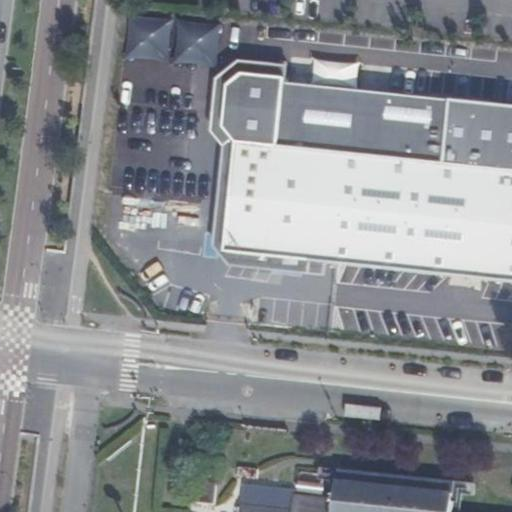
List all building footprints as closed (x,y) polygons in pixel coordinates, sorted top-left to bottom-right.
[(128,62),(219,66),(221,22),(130,18),(128,62)] [(478,276),(485,277),(511,279),(511,106),(295,84),(294,79),(252,74),(235,85),(230,125),(243,139),(232,248),(235,251),(471,276),(471,283),(478,283),(478,276)] [(193,500),(222,505),(228,457),(199,454),(193,500)] [(459,511),(462,483),(347,471),(341,511),(459,511)] [(276,481),(251,479),(250,494),(275,496),(276,481)] [(249,502),(247,511),(331,511),(332,503),(282,498),(279,511),(272,511),(263,511),(263,504),(249,502)]
